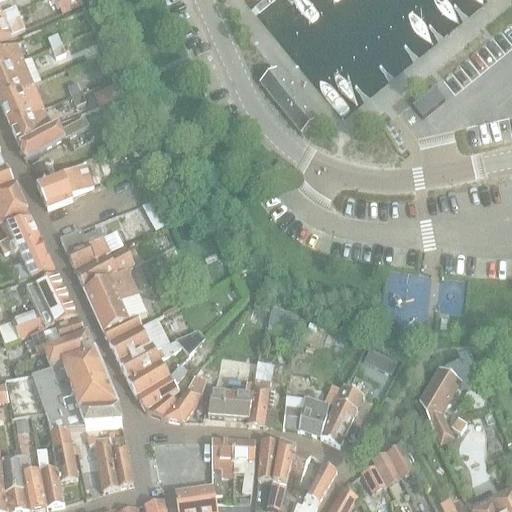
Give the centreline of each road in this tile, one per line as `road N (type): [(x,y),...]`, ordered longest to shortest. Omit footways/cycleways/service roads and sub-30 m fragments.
road 1 (residential): [(136,435),(0,122)]
road 2 (tertiary): [(394,180),(331,169),(288,149),(200,0)]
road 3 (residential): [(326,511),(348,468),(285,439),(136,435)]
road 4 (tertiary): [(394,180),(511,157)]
